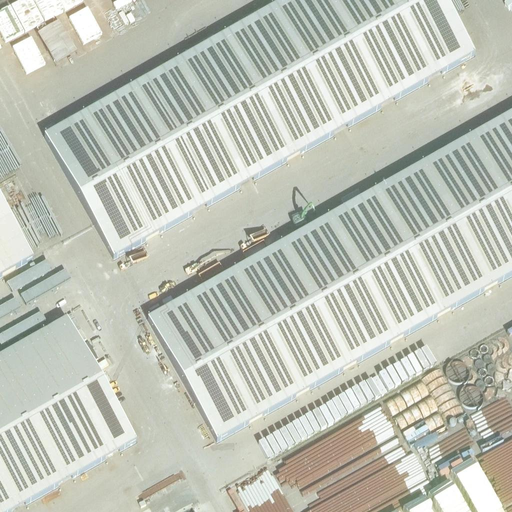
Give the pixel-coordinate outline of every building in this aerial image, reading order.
[(0,39),(45,18),(39,5),(45,3),(43,0),(20,0),(0,10),(0,39)] [(289,0),(44,139),(113,261),(474,57),(441,0),(289,0)] [(184,0),(134,27),(152,62),(215,29),(206,12),(212,8),(207,0),(184,0)] [(24,96),(89,66),(84,56),(19,86),(24,96)] [(511,115),(147,321),(216,443),(511,276),(511,115)] [(0,278),(33,261),(0,203),(0,278)] [(0,359),(0,511),(14,511),(136,443),(66,321),(0,359)] [(365,408),(369,422),(392,415),(387,401),(365,408)] [(231,484),(245,511),(252,511),(316,479),(322,491),(343,479),(322,438),(231,484)] [(366,506),(388,496),(384,487),(362,497),(366,506)]
